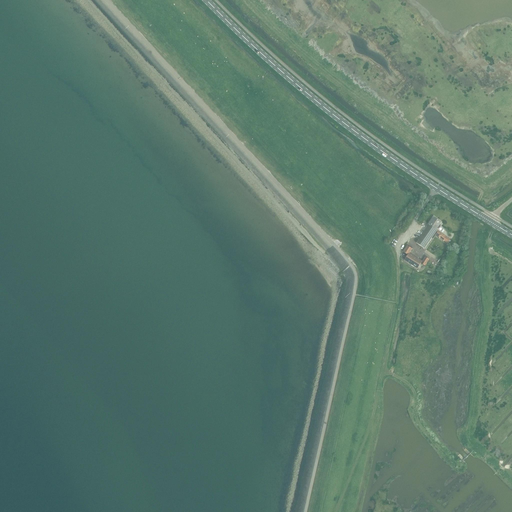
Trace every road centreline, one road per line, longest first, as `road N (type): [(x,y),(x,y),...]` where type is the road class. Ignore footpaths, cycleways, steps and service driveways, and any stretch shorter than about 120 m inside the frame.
road 1 (primary): [(489,222),(339,121),(206,0)]
road 2 (track): [(382,369),(412,388),(417,421),(458,465)]
